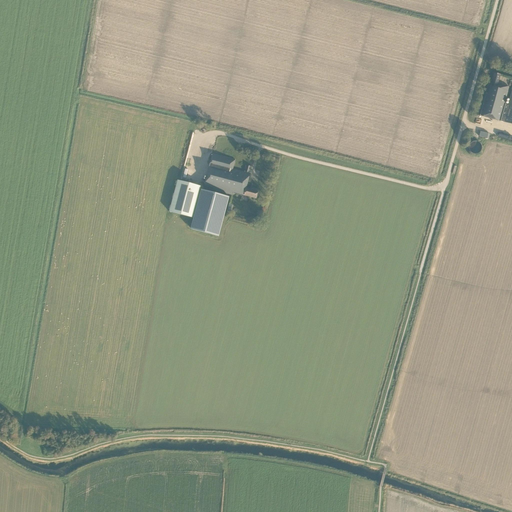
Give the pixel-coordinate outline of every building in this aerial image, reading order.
[(480,116),(500,121),(504,104),(509,87),(498,84),(500,75),(494,73),(490,86),(488,85),(488,86),(487,86),(486,89),(487,89),(480,116)] [(500,121),(511,124),(511,90),(508,105),(504,104),(500,121)] [(481,151),(481,142),(472,142),(472,150),(481,151)] [(256,199),(258,191),(246,188),(250,174),(233,169),(235,160),(213,154),(204,187),(233,195),(233,193),(242,196),(243,195),(256,199)] [(200,189),(201,186),(177,180),(169,212),(194,218),(191,228),(219,236),(229,197),(200,189)]
